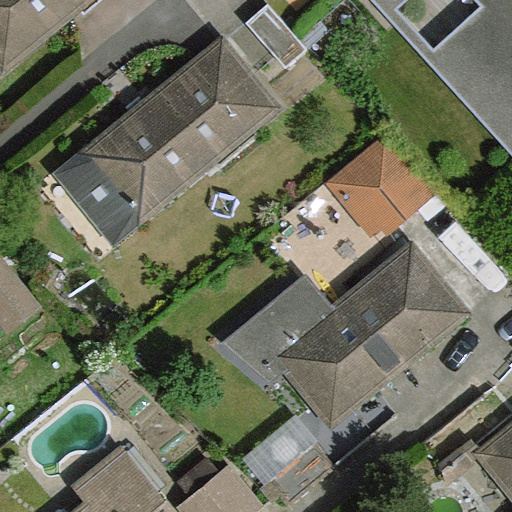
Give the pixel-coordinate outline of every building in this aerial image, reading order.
[(0,0),(0,55),(8,65),(73,11),(85,0),(0,0)] [(409,0),(374,0),(390,17),(409,0)] [(511,0),(477,0),(483,6),(437,49),(511,131),(511,0)] [(271,5),(250,23),(290,68),(311,50),(301,37),(271,5)] [(203,60),(254,125),(278,107),(226,42),(203,60)] [(203,60),(66,174),(118,238),(254,125),(203,60)] [(397,126),(337,179),(391,240),(451,187),(397,126)] [(355,295),(301,340),(354,404),(467,312),(452,294),(414,247),(355,295)] [(38,305),(0,258),(0,312),(11,326),(38,305)] [(301,427),(257,466),(279,489),(322,450),(301,427)] [(511,430),(485,453),(511,486),(511,430)] [(95,505),(86,511),(173,511),(127,455),(82,490),(95,505)] [(260,511),(264,508),(230,466),(184,506),(188,511),(260,511)]
